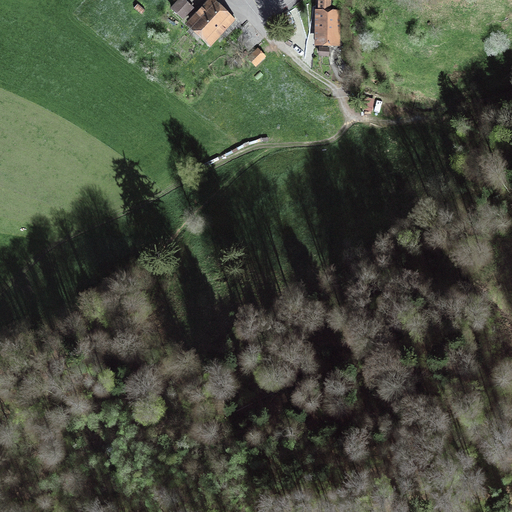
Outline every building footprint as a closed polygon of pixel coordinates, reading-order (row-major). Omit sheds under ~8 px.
[(194,7),(185,0),(179,0),(171,9),(183,19),(194,7)] [(330,11),(330,0),(318,0),(317,43),(337,44),(338,12),(330,11)] [(236,23),(212,1),(187,28),(212,50),(236,23)] [(293,9),(276,20),(280,27),(298,15),(293,9)] [(264,57),(257,50),(248,60),(256,67),(264,57)]
